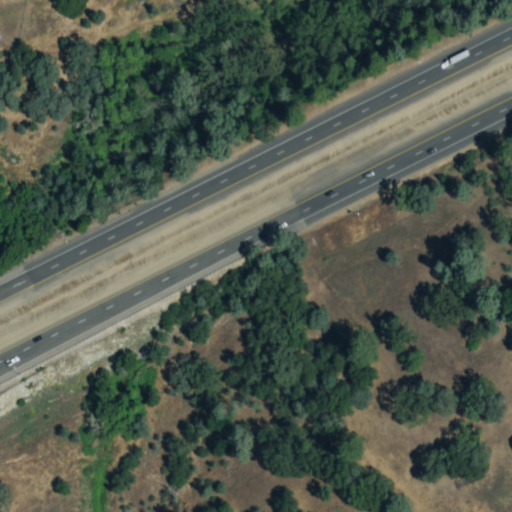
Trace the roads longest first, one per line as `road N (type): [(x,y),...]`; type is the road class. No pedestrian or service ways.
road 1 (motorway): [(0,365),(511,105)]
road 2 (motorway): [(511,37),(0,291)]
